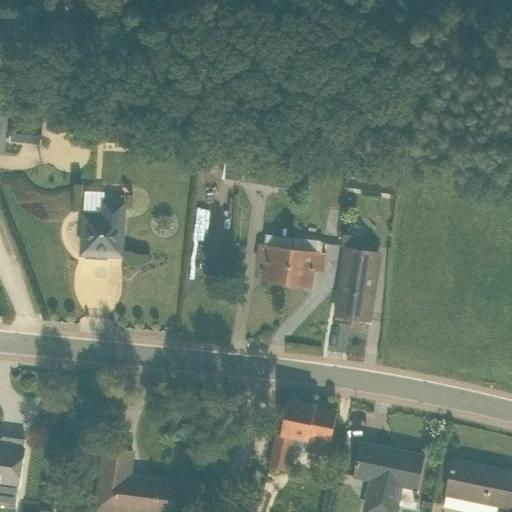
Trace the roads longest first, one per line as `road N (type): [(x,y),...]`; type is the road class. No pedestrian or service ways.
road 1 (residential): [(0,341),(262,368)]
road 2 (residential): [(262,368),(511,412)]
road 3 (unclassified): [(221,511),(262,368)]
